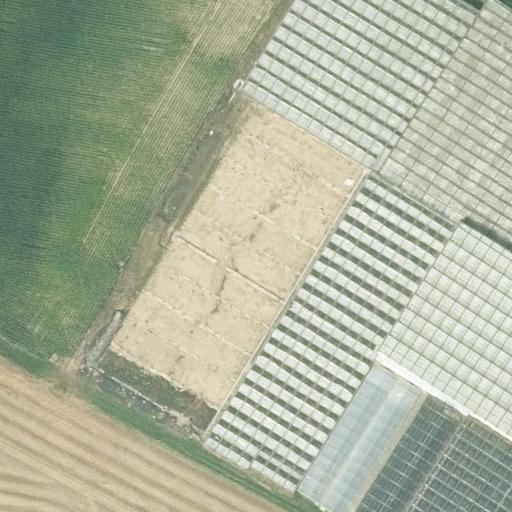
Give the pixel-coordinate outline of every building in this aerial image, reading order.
[(293,0),(238,91),(255,102),(368,171),(378,177),(479,12),(459,0),(293,0)] [(511,13),(490,0),(486,0),(482,6),(479,12),(378,177),(456,225),(505,254),(511,242),(511,13)] [(205,438),(201,445),(245,472),(248,468),(292,494),(456,225),(378,177),(368,171),(205,438)] [(456,225),(292,494),(320,511),(347,511),(421,391),(505,254),(456,225)] [(511,258),(505,254),(421,391),(465,418),(468,420),(469,420),(511,348),(511,258)] [(511,348),(469,420),(511,444),(511,348)] [(421,391),(347,511),(407,511),(465,418),(421,391)] [(511,511),(511,444),(468,420),(465,418),(407,511),(511,511)]
